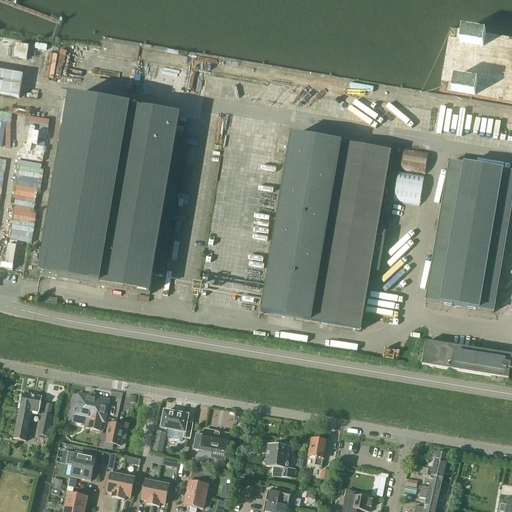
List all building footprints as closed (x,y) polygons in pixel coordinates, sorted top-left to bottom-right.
[(0,60),(10,61),(11,48),(9,47),(9,40),(0,38),(0,60)] [(0,72),(0,95),(19,99),(23,77),(0,72)] [(179,118),(70,100),(70,99),(40,277),(149,296),(152,276),(162,278),(186,139),(176,137),(179,118)] [(286,156),(289,137),(279,136),(275,155),(286,156)] [(390,154),(328,143),(291,137),(261,315),(360,331),(370,272),(378,274),(387,219),(379,218),(382,200),(387,170),(390,154)] [(403,149),(399,172),(424,176),(428,154),(403,149)] [(511,200),(511,174),(449,164),(444,197),(443,200),(426,302),(493,313),(511,200)] [(424,176),(399,172),(387,170),(382,200),(419,206),(424,176)] [(55,307),(56,302),(40,299),(39,304),(55,307)] [(511,357),(425,343),(425,345),(424,345),(421,364),(422,364),(421,366),(508,380),(509,371),(510,366),(511,357)] [(41,399),(30,397),(31,395),(24,394),(24,395),(22,395),(13,440),(26,442),(31,413),(38,415),(41,399)] [(88,429),(99,432),(102,418),(105,419),(109,401),(78,395),(77,400),(75,400),(73,407),(75,408),(74,411),(73,412),(74,413),(73,417),(89,420),(88,429)] [(48,437),(52,417),(44,416),(42,422),(40,421),(37,435),(48,437)] [(120,447),(124,427),(109,424),(104,443),(120,447)] [(153,451),(163,453),(166,432),(157,431),(153,451)] [(227,452),(230,436),(204,431),(203,436),(196,434),(193,450),(201,452),(202,447),(227,452)] [(319,442),(318,440),(314,440),(313,441),(312,440),(309,458),(315,459),(314,466),(321,468),(323,456),(324,456),(326,449),(325,449),(326,443),(319,442)] [(288,470),(290,449),(268,446),(265,467),(272,468),(271,478),(294,480),(295,471),(288,470)] [(69,453),(66,465),(73,466),(93,470),(95,459),(94,458),(96,452),(83,450),(82,456),(81,456),(69,453)] [(437,453),(435,462),(434,461),(431,477),(442,479),(446,464),(445,464),(447,455),(437,453)] [(149,462),(161,466),(163,458),(151,454),(149,462)] [(90,482),(93,470),(73,466),(71,478),(90,482)] [(328,483),(330,472),(322,470),(320,481),(328,483)] [(118,500),(123,473),(116,472),(115,476),(111,475),(107,494),(112,496),(112,499),(118,500)] [(192,472),(191,480),(210,482),(211,474),(192,472)] [(131,475),(123,473),(118,500),(124,501),(125,498),(130,499),(134,480),(130,479),(131,475)] [(439,494),(442,479),(431,477),(428,492),(439,494)] [(380,478),(376,497),(382,498),(386,479),(380,478)] [(152,507),(158,480),(150,479),(149,483),(145,482),(141,501),(147,503),(146,506),(152,507)] [(165,506),(169,487),(165,486),(166,482),(158,480),(152,507),(159,508),(160,505),(165,506)] [(408,480),(406,487),(416,489),(417,482),(408,480)] [(188,483),(186,495),(205,499),(208,487),(188,483)] [(293,492),(271,487),(270,493),(267,493),(265,503),(287,508),(290,498),(292,498),(293,492)] [(405,487),(404,493),(415,495),(417,489),(405,487)] [(362,496),(346,491),(341,511),(356,511),(357,511),(361,511),(369,511),(370,509),(371,509),(373,501),(361,498),(362,496)] [(435,511),(439,494),(428,492),(426,499),(424,508),(435,511)] [(87,499),(67,495),(65,507),(85,511),(87,499)] [(203,511),(205,499),(186,495),(183,507),(203,511)] [(511,511),(511,500),(507,500),(506,505),(500,504),(498,511),(511,511)] [(286,511),(287,508),(265,503),(263,511),(286,511)]
